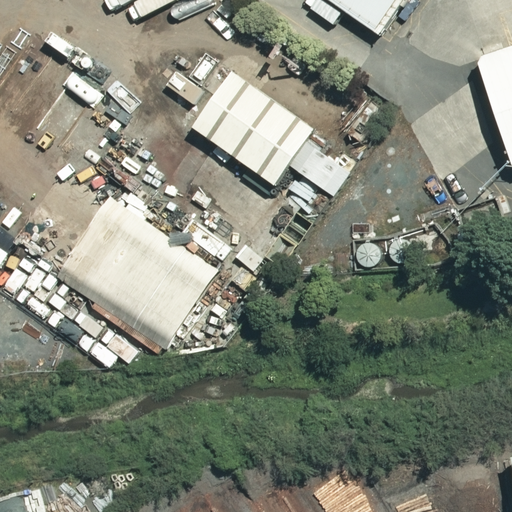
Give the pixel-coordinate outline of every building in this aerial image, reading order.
[(328,0),(374,32),(397,0),(328,0)] [(511,40),(468,56),(507,172),(511,170),(511,40)] [(307,130),(226,72),(187,127),(268,184),(307,130)] [(484,201),(458,156),(433,170),(460,215),(484,201)] [(215,267),(112,194),(52,277),(156,350),(215,267)] [(511,453),(501,456),(511,509),(511,453)]
